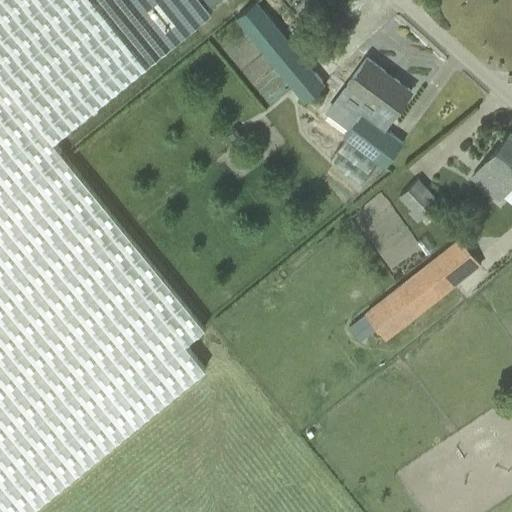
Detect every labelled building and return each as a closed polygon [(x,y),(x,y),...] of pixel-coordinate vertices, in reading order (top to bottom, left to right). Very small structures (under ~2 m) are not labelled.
[(186,343),(206,327),(53,140),(212,11),(203,0),(0,0),(0,511),(28,511),(206,367),(186,343)] [(305,101),(325,85),(256,1),(236,17),(305,101)] [(374,105),(367,115),(376,121),(383,111),(391,118),(412,90),(367,57),(347,85),(374,105)] [(404,142),(376,121),(367,115),(362,111),(343,137),(385,167),(404,142)] [(511,133),(510,132),(472,177),(499,200),(511,184),(511,133)] [(355,182),(369,167),(342,143),(328,158),(355,182)] [(399,197),(421,219),(440,201),(418,178),(399,197)] [(386,341),(478,268),(481,265),(460,238),(365,314),(349,326),(360,342),(377,329),(386,341)]
